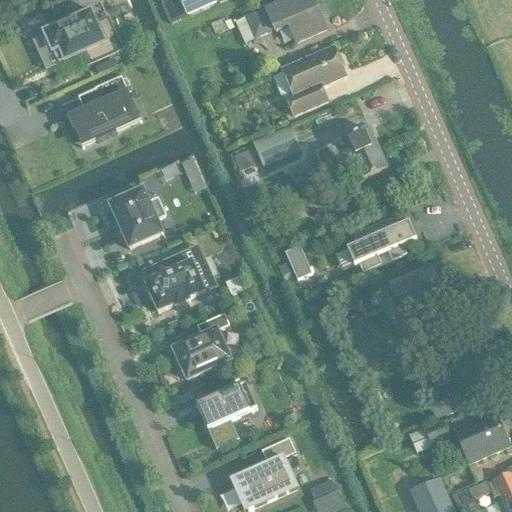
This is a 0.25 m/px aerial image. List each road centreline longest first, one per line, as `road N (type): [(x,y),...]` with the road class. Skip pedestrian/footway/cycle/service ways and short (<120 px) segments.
road 1 (tertiary): [(511,301),(377,0)]
road 2 (residential): [(81,287),(182,511)]
road 3 (residential): [(7,321),(92,511)]
